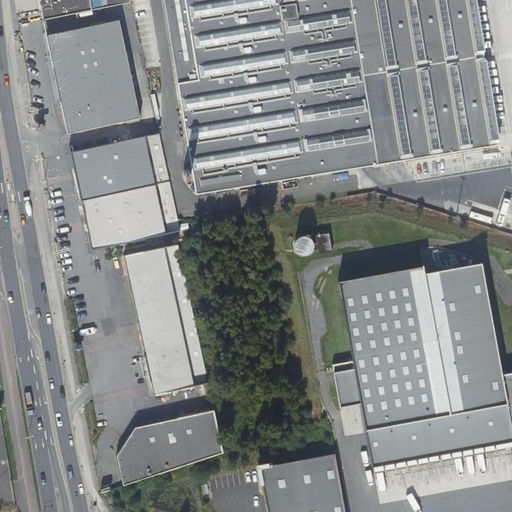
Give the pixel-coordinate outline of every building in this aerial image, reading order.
[(106,0),(107,7),(129,3),(128,0),(39,0),(42,20),(58,17),(90,11),(89,0),(106,0)] [(163,0),(196,194),(511,142),(511,59),(502,0),(163,0)] [(52,65),(125,49),(119,20),(45,36),(48,49),(52,65)] [(125,49),(52,65),(56,83),(59,101),(133,85),(125,49)] [(133,85),(59,101),(63,117),(67,134),(140,119),(133,85)] [(79,199),(166,181),(156,138),(152,139),(71,154),(79,199)] [(166,181),(79,199),(89,250),(171,234),(170,228),(177,227),(166,181)] [(312,244),(309,245),(307,241),(305,239),(301,237),(297,237),(294,239),(292,242),(290,245),(290,249),(292,252),(293,254),(296,255),(299,256),(302,256),(305,255),(307,253),(308,251),(314,250),(315,254),(328,252),(324,234),(311,236),(312,244)] [(177,246),(123,257),(152,394),(206,383),(177,246)] [(358,403),(370,468),(511,444),(511,375),(498,379),(476,267),(419,276),(418,268),(334,281),(349,362),(330,366),(331,373),(351,369),(358,403)] [(338,407),(358,403),(351,369),(331,373),(338,407)] [(120,486),(219,455),(208,412),(131,429),(112,457),(120,486)] [(0,415),(0,501),(8,506),(15,505),(0,415)] [(343,511),(333,454),(267,466),(267,463),(265,464),(266,466),(257,468),(265,511),(343,511)]
